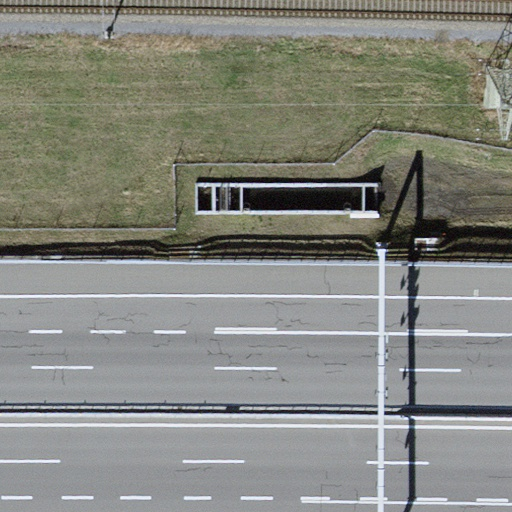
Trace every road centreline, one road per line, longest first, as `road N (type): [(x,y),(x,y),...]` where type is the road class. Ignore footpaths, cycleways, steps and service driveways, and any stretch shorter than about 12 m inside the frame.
road 1 (motorway): [(511,370),(0,365)]
road 2 (motorway): [(0,463),(511,466)]
